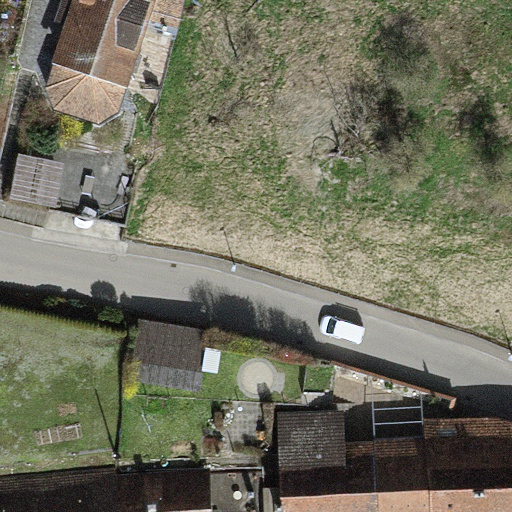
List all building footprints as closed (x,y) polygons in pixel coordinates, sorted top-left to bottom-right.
[(77,0),(55,70),(136,97),(168,0),(77,0)] [(138,319),(129,382),(198,390),(203,330),(138,319)] [(277,511),(338,511),(339,448),(339,425),(279,424),(277,511)] [(429,449),(428,511),(511,511),(511,430),(510,430),(429,429),(429,449)] [(428,511),(429,449),(339,448),(338,511),(428,511)] [(206,511),(205,479),(0,485),(0,511),(206,511)]
